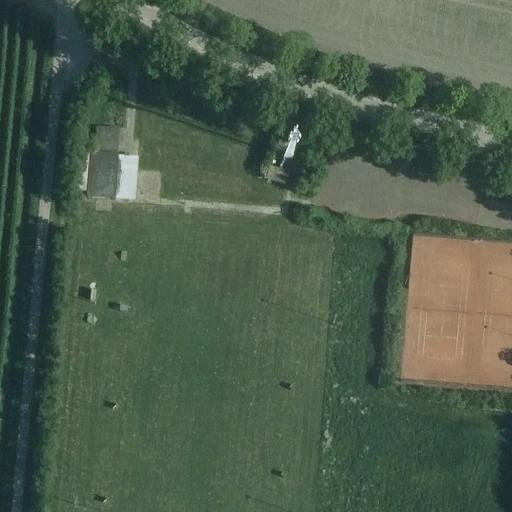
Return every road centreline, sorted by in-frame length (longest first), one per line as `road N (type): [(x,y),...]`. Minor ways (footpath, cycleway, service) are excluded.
road 1 (unclassified): [(67,0),(16,511)]
road 2 (tertiary): [(511,145),(289,86),(120,0)]
